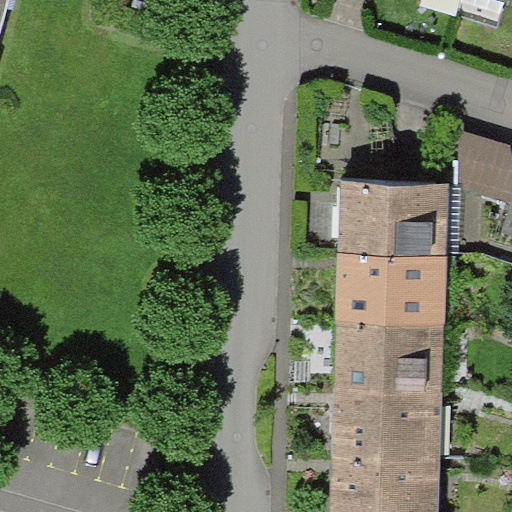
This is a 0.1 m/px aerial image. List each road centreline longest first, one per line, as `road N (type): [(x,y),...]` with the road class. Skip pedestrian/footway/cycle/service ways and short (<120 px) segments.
road 1 (residential): [(254,33),(238,511)]
road 2 (residential): [(254,33),(511,110)]
